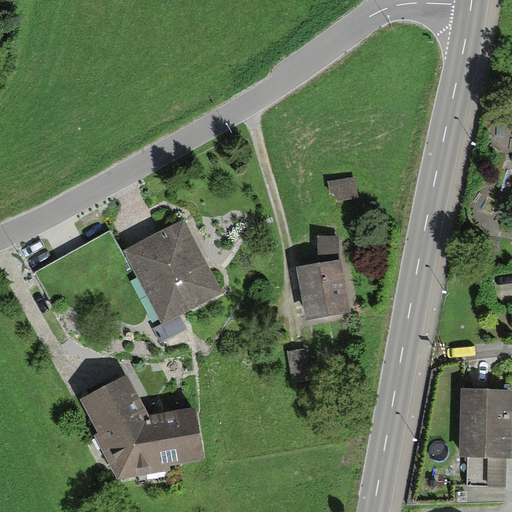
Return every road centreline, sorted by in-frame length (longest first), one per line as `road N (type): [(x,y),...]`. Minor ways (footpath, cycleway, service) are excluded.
road 1 (unclassified): [(471,6),(396,3),(357,22),(166,154),(0,237)]
road 2 (secondary): [(471,6),(375,511)]
